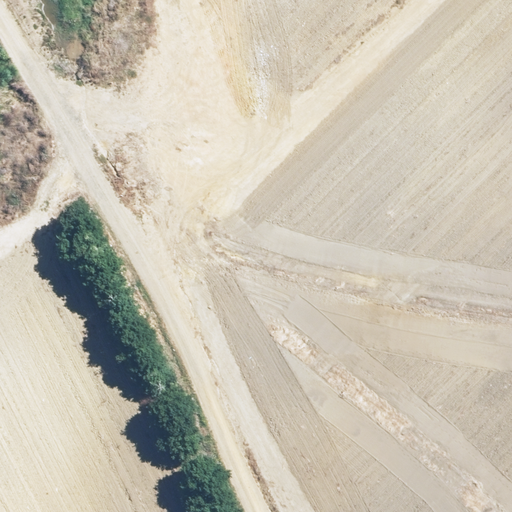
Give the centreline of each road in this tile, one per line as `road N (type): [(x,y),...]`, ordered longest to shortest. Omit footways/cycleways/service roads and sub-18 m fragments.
road 1 (track): [(264,511),(96,178),(0,20)]
road 2 (track): [(149,281),(431,0)]
road 3 (track): [(184,246),(511,313)]
road 4 (track): [(190,0),(231,199)]
